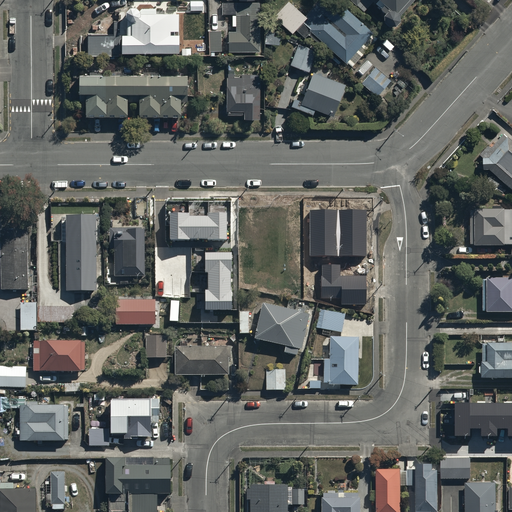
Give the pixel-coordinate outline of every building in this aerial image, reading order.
[(304,23),(346,62),(372,34),(336,0),(321,0),(304,19),(307,20),(304,23)] [(383,14),(388,19),(386,22),(386,28),(390,32),(397,32),(402,27),(401,19),(407,12),(408,13),(419,0),(351,0),(368,15),(376,5),(385,12),(383,14)] [(236,4),(223,4),(224,15),(236,15),(236,4)] [(289,4),(276,18),(293,34),(304,23),(307,20),(304,19),(289,4)] [(157,10),(143,10),(140,13),(138,10),(135,10),(132,10),(127,15),(127,22),(130,24),(130,26),(128,26),(128,38),(123,38),(123,56),(181,55),(180,13),(157,13),(157,10)] [(228,33),(228,53),(261,53),(261,17),(237,18),(237,33),(228,33)] [(222,33),(209,33),(210,52),(222,52),(222,33)] [(318,53),(300,46),(291,65),(309,73),(318,53)] [(390,81),(375,68),(361,85),(376,98),(390,81)] [(346,88),(314,75),(304,100),(296,96),(292,107),(314,116),(315,112),(333,119),(346,88)] [(187,76),(82,76),(82,99),(88,99),(88,120),(130,119),(130,100),(141,100),(141,119),(180,119),(180,99),(187,99),(187,76)] [(228,77),(229,115),(245,115),(245,122),(262,122),(262,77),(228,77)] [(511,142),(503,134),(490,149),(488,147),(479,157),(483,160),(484,172),(489,172),(511,192),(511,142)] [(133,216),(147,215),(147,199),(133,200),(133,216)] [(366,211),(311,211),(311,256),(366,256),(366,211)] [(511,211),(471,212),(472,248),(476,247),(476,250),(506,249),(506,248),(511,248),(511,211)] [(189,213),(168,214),(169,240),(227,239),(226,214),(207,214),(207,216),(189,216),(189,213)] [(1,215),(2,293),(29,292),(28,215),(1,215)] [(67,224),(68,297),(97,297),(96,223),(67,224)] [(144,279),(145,233),(142,233),(142,231),(110,231),(110,251),(114,251),(114,279),(144,279)] [(243,249),(240,268),(274,274),(276,262),(269,261),(270,253),(243,249)] [(205,290),(206,310),(232,310),(232,252),(206,252),(206,272),(208,272),(208,289),(205,290)] [(340,264),(321,265),(322,298),(342,298),(342,304),(366,304),(366,276),(340,277),(340,264)] [(511,282),(482,283),(483,317),(511,315),(511,282)] [(116,313),(116,325),(168,325),(168,313),(178,313),(178,302),(169,302),(169,299),(138,299),(138,307),(130,313),(116,313)] [(37,305),(22,305),(21,332),(37,332),(37,305)] [(303,353),(312,316),(263,306),(256,342),(287,349),(286,356),(298,359),(299,352),(303,353)] [(39,308),(39,323),(75,323),(75,308),(39,308)] [(317,329),(342,335),(346,316),(322,310),(317,329)] [(248,317),(240,317),(240,339),(249,339),(248,317)] [(166,337),(147,337),(147,359),(166,358),(166,337)] [(511,374),(511,340),(485,340),(485,357),(482,357),(482,375),(511,374)] [(325,387),(359,386),(358,341),(330,342),(330,361),(324,361),(325,387)] [(35,343),(35,374),(84,374),(85,344),(35,343)] [(175,349),(175,378),(228,378),(227,349),(175,349)] [(26,369),(0,368),(0,396),(5,396),(5,390),(26,391),(26,369)] [(286,370),(266,370),(266,392),(286,391),(286,370)] [(310,390),(320,390),(319,380),(310,380),(310,390)] [(172,433),(173,394),(163,394),(163,407),(161,407),(161,412),(163,412),(163,419),(164,419),(163,432),(172,433)] [(160,402),(112,402),(112,440),(125,439),(125,442),(151,442),(151,426),(160,426),(160,402)] [(511,403),(455,404),(455,436),(470,435),(470,429),(481,428),(481,436),(497,436),(497,428),(509,428),(509,436),(511,435),(511,403)] [(21,409),(21,444),(68,444),(68,409),(21,409)] [(108,431),(90,431),(90,449),(108,449),(108,431)] [(154,436),(154,445),(168,445),(168,436),(154,436)] [(170,455),(106,455),(106,495),(122,495),(122,493),(128,493),(128,511),(156,511),(157,494),(170,494),(170,455)] [(442,456),(443,476),(470,476),(469,455),(442,456)] [(438,511),(439,508),(438,508),(437,467),(432,467),(432,461),(416,462),(416,466),(408,466),(408,482),(416,482),(416,511),(438,511)] [(399,511),(399,466),(377,466),(377,511),(399,511)] [(51,469),(51,500),(64,500),(64,469),(51,469)] [(465,511),(495,511),(495,480),(465,480),(465,511)] [(285,481),(248,481),(247,511),(266,511),(266,510),(285,510),(285,481)] [(34,511),(35,487),(0,486),(0,511),(34,511)] [(358,498),(358,493),(323,493),(323,497),(321,497),(321,511),(360,511),(360,498),(358,498)]
